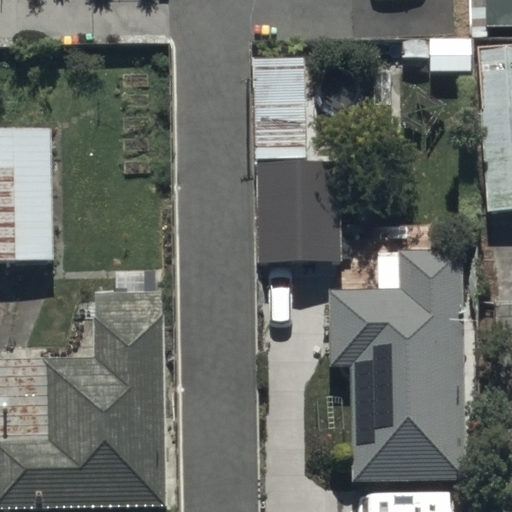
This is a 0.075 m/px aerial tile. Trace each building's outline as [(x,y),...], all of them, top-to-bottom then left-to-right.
[(511,0),(480,0),(480,21),(511,21),(511,0)] [(396,39),(395,75),(469,75),(470,40),(396,39)] [(511,43),(476,46),(486,213),(511,211),(511,43)] [(306,59),(251,60),(252,234),(324,234),(323,146),(306,146),(306,59)] [(0,262),(51,261),(49,131),(0,131),(0,262)] [(460,249),(399,250),(399,257),(376,257),(377,289),(330,290),(331,367),(350,367),(352,483),(464,481),(460,249)] [(0,359),(0,506),(168,505),(166,292),(89,293),(89,359),(0,359)]
